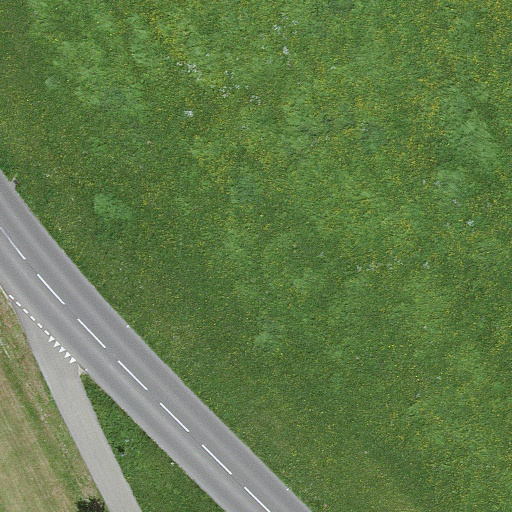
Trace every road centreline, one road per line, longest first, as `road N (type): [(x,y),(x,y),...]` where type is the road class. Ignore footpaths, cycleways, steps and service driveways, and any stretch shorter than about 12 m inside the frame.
road 1 (secondary): [(268,511),(47,272)]
road 2 (unclassified): [(136,511),(47,272)]
